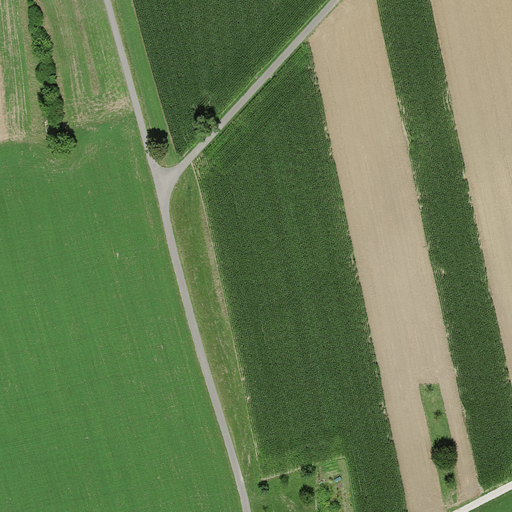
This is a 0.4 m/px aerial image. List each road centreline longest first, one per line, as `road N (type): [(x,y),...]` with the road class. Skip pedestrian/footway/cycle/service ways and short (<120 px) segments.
road 1 (track): [(247,511),(113,0)]
road 2 (track): [(163,184),(337,0)]
